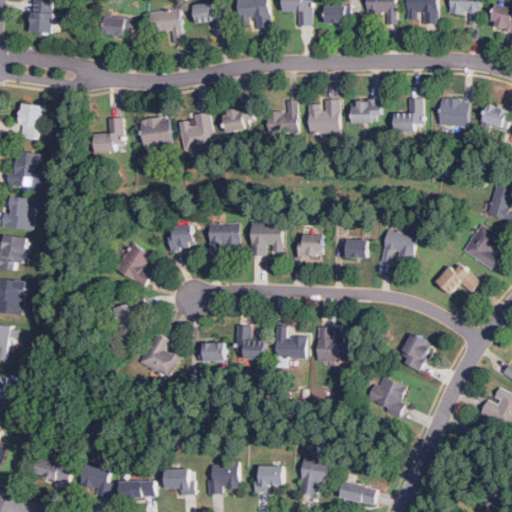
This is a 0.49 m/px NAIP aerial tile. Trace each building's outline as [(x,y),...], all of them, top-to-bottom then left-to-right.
[(56,0),(35,0),(35,33),(56,34),(56,0)] [(274,26),(271,0),(241,0),(244,26),(252,25),(252,18),(258,18),(259,27),(274,26)] [(286,0),(286,10),(301,10),(301,24),(315,24),(315,0),(286,0)] [(389,12),(390,23),(400,23),(399,0),(369,0),(370,13),(389,12)] [(441,23),(441,0),(411,0),(411,20),(423,20),(423,23),(441,23)] [(472,13),(472,24),(483,25),(483,0),(453,0),(453,13),(472,13)] [(230,33),(227,6),(218,8),(217,1),(197,4),(200,23),(214,21),(216,35),(230,33)] [(511,5),(499,3),(494,27),(511,30),(511,5)] [(329,23),(352,23),(352,5),(329,5),(329,23)] [(153,11),(155,34),(174,31),(175,42),(186,41),(183,8),(153,11)] [(106,34),(132,37),(134,18),(108,15),(106,34)] [(426,97),(411,97),(411,111),(397,111),(397,131),(426,131),(426,97)] [(444,125),(471,125),(472,98),(444,98),(444,125)] [(343,99),(327,99),(327,103),(312,103),(312,132),(343,132),(343,99)] [(384,99),(356,99),(356,123),(384,123),(384,99)] [(301,132),(301,100),(290,100),(290,110),(271,110),(271,132),(301,132)] [(47,106),(26,103),(21,137),(42,140),(47,106)] [(511,107),(487,107),(487,126),(511,126),(511,107)] [(255,130),(255,108),(228,108),(228,130),(255,130)] [(196,114),(196,119),(183,120),(187,150),(218,146),(214,112),(196,114)] [(99,153),(127,153),(127,118),(112,118),(112,133),(99,133),(99,153)] [(145,118),(145,145),(173,145),(173,118),(145,118)] [(45,188),(48,154),(18,151),(14,185),(45,188)] [(511,184),(500,182),(491,212),(511,217),(511,184)] [(7,226),(36,230),(40,199),(11,195),(7,226)] [(255,255),(272,255),(272,252),(285,252),(285,221),(255,221),(255,255)] [(243,223),(213,223),(213,255),(222,255),(222,244),(243,244),(243,223)] [(494,269),(511,242),(484,223),(466,250),(494,269)] [(174,249),(197,247),(195,225),(172,227),(174,249)] [(419,234),(390,230),(386,261),(397,263),(398,253),(416,256),(419,234)] [(16,269),(18,263),(27,264),(31,238),(6,234),(1,267),(16,269)] [(302,257),(326,257),(326,234),(302,234),(302,257)] [(370,257),(370,239),(346,239),(346,257),(370,257)] [(163,259),(134,243),(120,270),(148,286),(163,259)] [(466,284),(474,290),(483,280),(461,261),(441,284),(455,297),(466,284)] [(36,292),(37,282),(0,278),(0,311),(26,315),(29,291),(36,292)] [(150,308),(146,298),(116,308),(126,337),(146,330),(140,311),(150,308)] [(0,357),(9,359),(13,338),(20,339),(21,329),(0,325),(0,357)] [(241,325),(241,358),(268,358),(268,339),(255,339),(255,325),(241,325)] [(310,357),(310,336),(291,336),(291,325),(280,325),(280,357),(310,357)] [(352,360),(352,332),(337,332),(337,326),(321,326),(321,360),(352,360)] [(174,345),(176,341),(160,333),(144,363),(172,378),(186,351),(174,345)] [(402,357),(421,369),(437,345),(418,333),(402,357)] [(204,342),(204,360),(229,360),(229,342),(204,342)] [(0,409),(4,410),(11,377),(0,374),(0,409)] [(408,384),(383,377),(376,400),(401,408),(408,384)] [(486,415),(511,426),(511,391),(500,386),(486,415)] [(334,457),(307,454),(303,493),(320,495),(321,483),(331,484),(334,457)] [(37,472),(70,484),(75,468),(43,456),(37,472)] [(98,494),(112,496),(118,466),(88,461),(84,486),(99,488),(98,494)] [(242,463),(214,463),(214,491),(242,491),(242,463)] [(287,465),(258,465),(258,491),(274,491),(274,486),(287,486),(287,465)] [(168,468),(168,489),(183,489),(183,494),(197,494),(197,468),(168,468)] [(123,480),(123,497),(159,497),(159,480),(123,480)] [(378,505),(381,487),(346,482),(343,500),(378,505)]
